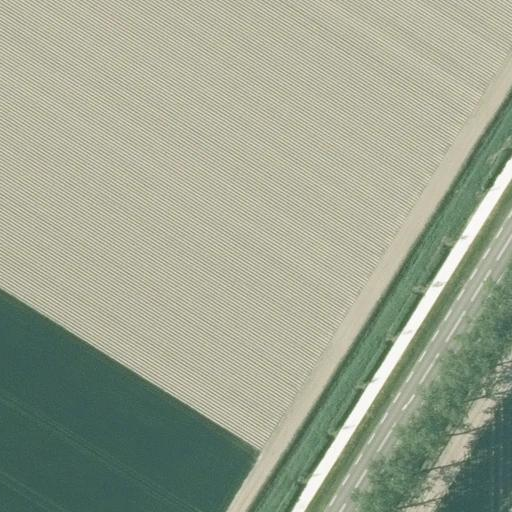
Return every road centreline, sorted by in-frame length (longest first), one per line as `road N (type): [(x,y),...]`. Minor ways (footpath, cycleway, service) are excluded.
road 1 (track): [(511,67),(236,511)]
road 2 (secondary): [(340,511),(511,236)]
